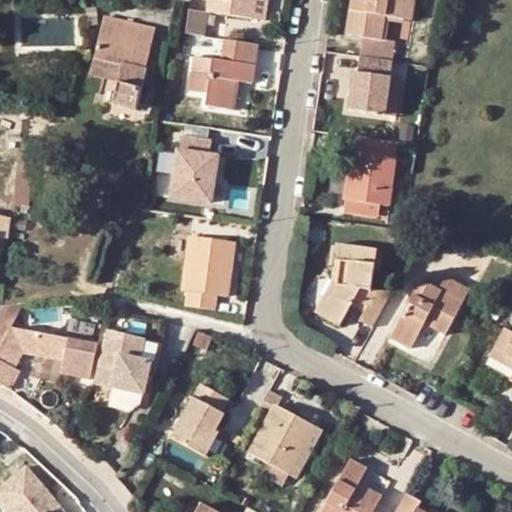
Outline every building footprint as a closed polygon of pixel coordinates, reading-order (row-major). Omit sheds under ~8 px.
[(214,0),(213,11),(258,18),(260,0),(214,0)] [(365,40),(363,56),(396,61),(398,45),(388,44),(392,19),(414,22),(416,0),(353,0),(348,38),(365,40)] [(189,7),(185,29),(209,33),(213,11),(189,7)] [(97,8),(87,8),(89,25),(99,25),(97,8)] [(117,65),(143,71),(153,31),(106,19),(96,59),(117,65)] [(260,78),(264,42),(227,36),(225,55),(208,53),(206,72),(195,71),(192,88),(215,91),(214,102),(232,104),(234,75),(243,75),(260,78)] [(394,76),(396,61),(363,56),(360,74),(355,73),(350,110),(389,117),(394,76)] [(117,65),(96,59),(92,77),(113,81),(117,65)] [(135,110),(143,71),(117,65),(113,81),(108,104),(135,110)] [(234,75),(232,104),(240,105),(243,75),(234,75)] [(404,78),(394,76),(389,117),(399,119),(404,78)] [(386,158),(388,144),(354,138),(346,201),(381,206),(393,208),(399,160),(386,158)] [(169,195),(216,201),(220,177),(215,176),(218,158),(212,157),(214,145),(178,139),(169,195)] [(388,144),(386,158),(399,160),(401,146),(388,144)] [(34,155),(19,153),(15,205),(30,205),(34,155)] [(346,201),(344,214),(379,219),(381,206),(346,201)] [(9,221),(0,219),(0,237),(8,238),(9,221)] [(217,294),(225,294),(229,264),(232,241),(183,235),(177,288),(186,289),(184,304),(215,308),(217,294)] [(247,244),(232,241),(229,264),(244,266),(247,244)] [(357,320),(369,327),(391,286),(377,284),(380,246),(338,243),(332,282),(319,306),(342,320),(353,300),(364,307),(357,320)] [(409,345),(427,316),(446,328),(470,284),(449,273),(432,303),(413,293),(389,333),(409,345)] [(0,347),(21,309),(2,308),(0,311),(0,347)] [(82,360),(85,346),(75,343),(80,319),(12,326),(0,348),(0,388),(14,396),(26,373),(19,370),(25,357),(61,368),(60,375),(89,382),(93,363),(82,360)] [(511,418),(511,420),(511,334),(504,330),(493,347),(511,358),(511,418)] [(97,383),(144,394),(150,363),(140,361),(144,341),(108,333),(97,383)] [(511,358),(493,347),(487,357),(509,371),(511,365),(511,358)] [(197,386),(167,440),(206,461),(219,440),(212,436),(224,415),(218,412),(224,401),(197,386)] [(290,402),(265,389),(250,418),(266,426),(250,460),(265,468),(286,480),(294,484),(321,434),(284,413),(290,402)] [(214,466),(226,445),(219,440),(206,461),(214,466)] [(371,511),(376,503),(354,493),(363,476),(341,465),(316,511),(371,511)] [(265,468),(258,480),(280,492),(286,480),(265,468)] [(65,511),(31,472),(0,498),(12,511),(65,511)] [(403,499),(400,505),(396,511),(414,511),(417,508),(403,499)]
